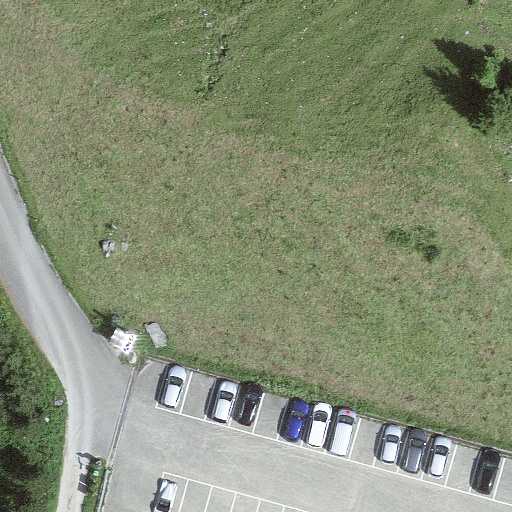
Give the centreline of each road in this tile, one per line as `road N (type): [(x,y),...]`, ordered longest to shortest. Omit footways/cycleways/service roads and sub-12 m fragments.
road 1 (unclassified): [(0,197),(82,365)]
road 2 (track): [(68,511),(82,365)]
